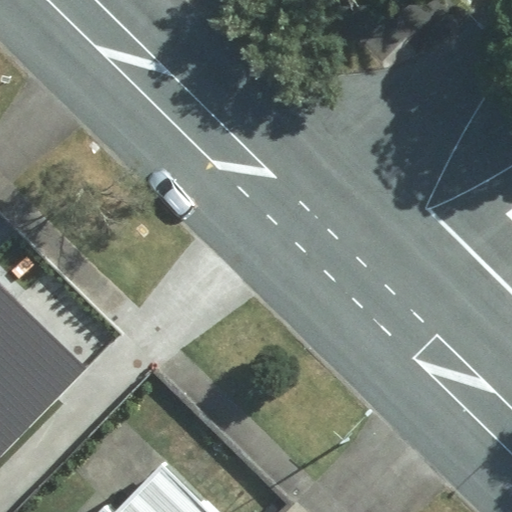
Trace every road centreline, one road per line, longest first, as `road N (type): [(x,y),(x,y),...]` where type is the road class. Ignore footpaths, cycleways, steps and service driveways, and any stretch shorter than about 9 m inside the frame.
road 1 (tertiary): [(80,0),(305,223)]
road 2 (residential): [(305,223),(511,15)]
road 3 (tertiary): [(305,223),(415,338)]
road 4 (residential): [(511,237),(415,338)]
road 5 (tertiary): [(415,338),(511,433)]
